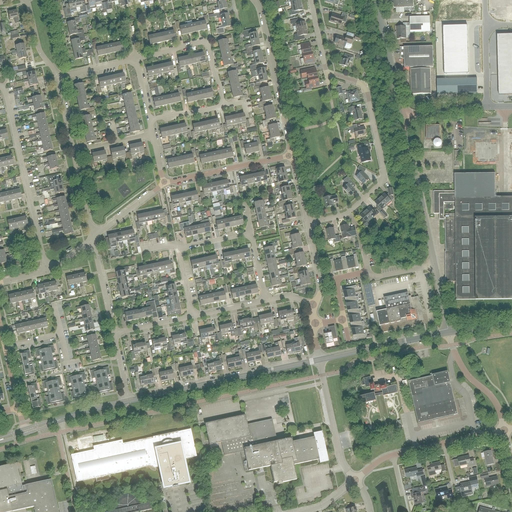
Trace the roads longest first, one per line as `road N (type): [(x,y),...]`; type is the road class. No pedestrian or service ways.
road 1 (residential): [(307,223),(344,214),(384,179),(365,84),(325,72)]
road 2 (tertiary): [(127,401),(319,360)]
road 3 (residential): [(46,270),(0,86)]
road 4 (residential): [(255,0),(288,155)]
road 5 (unclassified): [(434,265),(402,118)]
road 6 (residential): [(223,106),(206,43),(135,59)]
road 7 (unknown): [(485,25),(441,28),(440,67),(452,76),(487,76)]
road 8 (tertiary): [(319,360),(448,332)]
road 9 (residential): [(163,182),(288,155)]
road 10 (unclassified): [(402,118),(377,0)]
